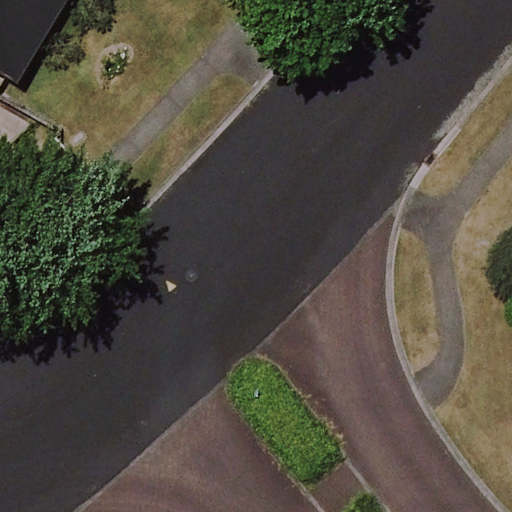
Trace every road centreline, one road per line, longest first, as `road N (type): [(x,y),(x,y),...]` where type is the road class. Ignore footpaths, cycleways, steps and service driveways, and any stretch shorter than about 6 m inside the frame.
road 1 (residential): [(446,0),(173,306)]
road 2 (residential): [(173,306),(356,511)]
road 3 (residential): [(173,306),(0,453)]
